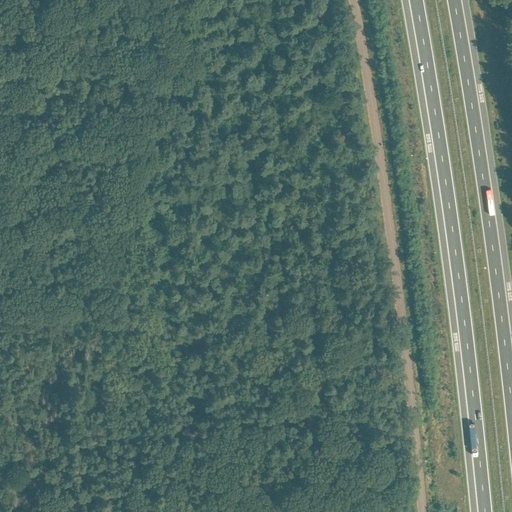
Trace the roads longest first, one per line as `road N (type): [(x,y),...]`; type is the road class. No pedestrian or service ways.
road 1 (unclassified): [(422,511),(352,0)]
road 2 (trunk): [(416,0),(485,511)]
road 3 (trunk): [(511,411),(453,0)]
